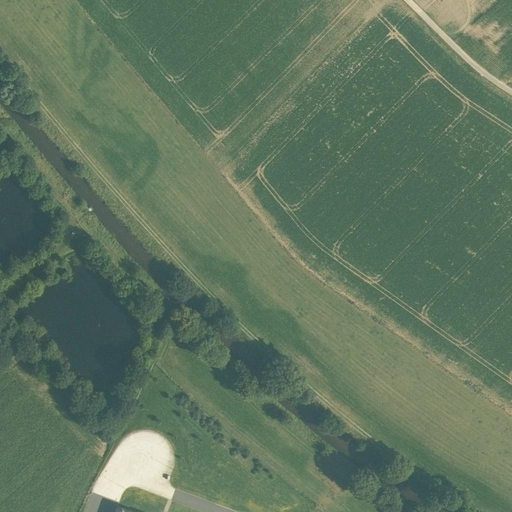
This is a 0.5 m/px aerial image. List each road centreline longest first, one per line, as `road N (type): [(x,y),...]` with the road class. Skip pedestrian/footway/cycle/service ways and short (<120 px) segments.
road 1 (track): [(0,47),(230,310),(317,391),(481,511)]
road 2 (track): [(406,0),(511,90)]
